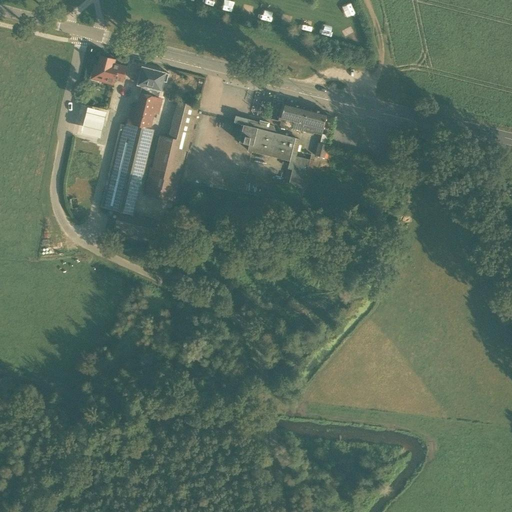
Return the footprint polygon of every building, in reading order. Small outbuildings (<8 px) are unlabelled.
[(264,18),(270,20),(273,13),(266,10),(264,18)] [(115,84),(116,81),(122,83),(126,67),(118,65),(118,67),(114,66),(115,60),(101,56),(98,66),(96,65),(94,74),(104,76),(103,81),(115,84)] [(113,233),(152,243),(157,221),(134,216),(155,130),(149,128),(153,112),(158,114),(164,91),(158,90),(163,71),(148,68),(133,123),(127,122),(126,125),(121,124),(101,207),(119,211),(113,233)] [(188,151),(199,107),(178,101),(169,136),(161,134),(153,167),(151,167),(144,193),(174,201),(186,151),(188,151)] [(308,108),(286,103),(285,102),(280,125),(281,126),(281,128),(286,129),(287,127),(303,131),(304,124),(304,123),(308,108)] [(322,134),(327,113),(308,108),(304,123),(304,124),(303,131),(314,134),(314,132),(322,134)] [(252,151),(280,159),(290,161),(296,138),(277,133),(274,126),(236,116),(234,122),(244,125),(239,142),(253,146),(252,151)] [(318,142),(316,155),(325,157),(328,145),(318,142)] [(296,157),(289,184),(303,188),(310,160),(296,157)]
